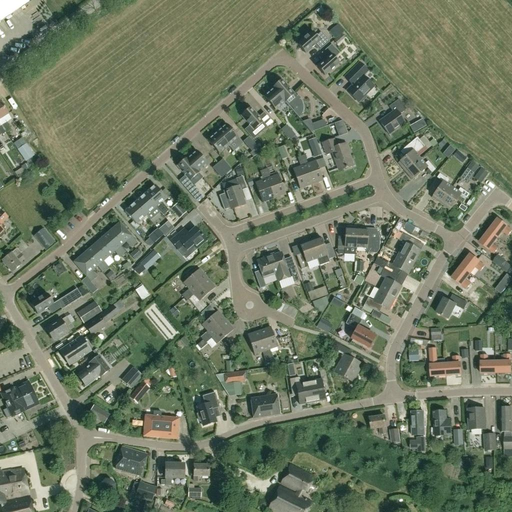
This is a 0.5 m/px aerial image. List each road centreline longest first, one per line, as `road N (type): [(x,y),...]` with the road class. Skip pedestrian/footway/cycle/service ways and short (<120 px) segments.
road 1 (residential): [(6,294),(278,59),(349,116)]
road 2 (residential): [(79,435),(203,446),(282,418),(393,400)]
road 3 (residential): [(393,400),(392,349),(454,242)]
road 4 (residential): [(230,251),(386,195)]
road 5 (residential): [(226,235),(378,178)]
road 6 (residential): [(79,435),(6,294)]
road 7 (residential): [(0,76),(99,0)]
